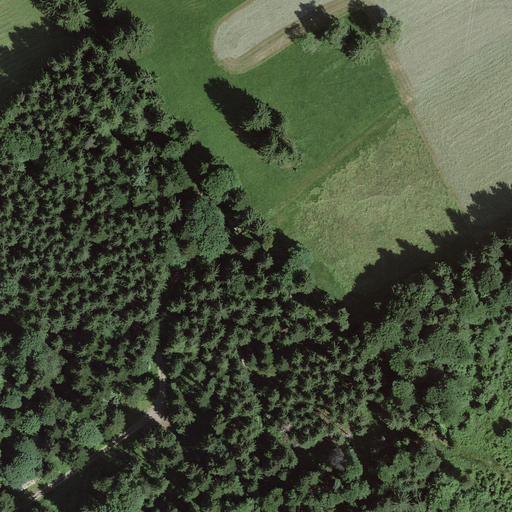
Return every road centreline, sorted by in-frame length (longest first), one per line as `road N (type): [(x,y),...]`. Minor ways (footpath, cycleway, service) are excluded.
road 1 (track): [(16,511),(156,411),(166,392),(170,287),(195,259),(254,226),(391,112)]
road 2 (track): [(274,511),(262,500),(261,413),(212,249)]
